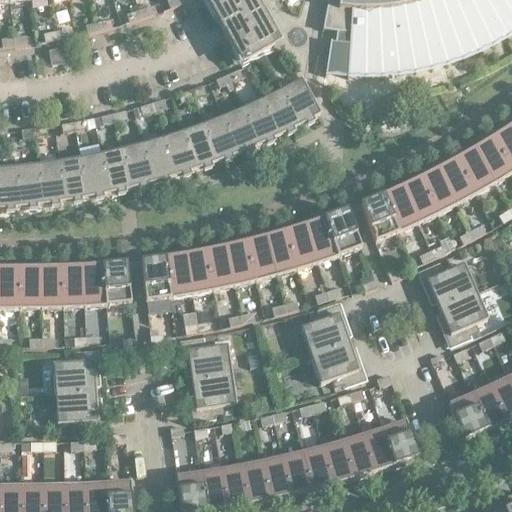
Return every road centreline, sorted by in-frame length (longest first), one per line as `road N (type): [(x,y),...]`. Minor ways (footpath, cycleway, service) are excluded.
road 1 (residential): [(0,92),(98,78),(213,41)]
road 2 (residential): [(158,511),(142,354)]
road 3 (residential): [(411,358),(374,372),(353,312),(387,299)]
road 4 (residential): [(411,358),(458,488)]
